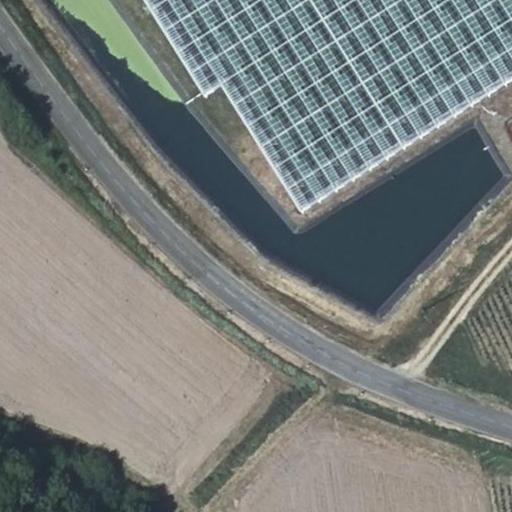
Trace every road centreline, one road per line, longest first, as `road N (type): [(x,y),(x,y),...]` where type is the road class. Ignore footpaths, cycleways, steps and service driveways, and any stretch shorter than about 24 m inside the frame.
road 1 (tertiary): [(511,433),(368,382),(230,296),(144,218),(0,31)]
road 2 (track): [(511,276),(410,399)]
